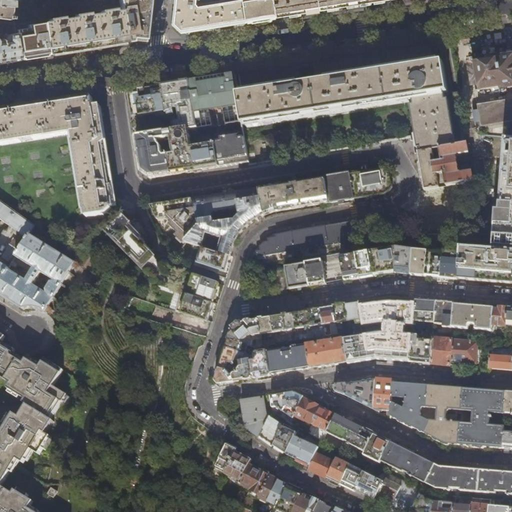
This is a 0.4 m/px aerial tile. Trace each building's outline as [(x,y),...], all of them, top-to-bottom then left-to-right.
[(9,0),(0,0),(0,19),(12,21),(13,9),(12,8),(12,2),(11,2),(11,0),(9,0)] [(119,0),(120,4),(121,8),(121,10),(114,11),(114,9),(106,10),(106,12),(88,15),(88,13),(74,15),(75,17),(63,19),(62,17),(49,19),(49,21),(42,23),(44,33),(47,54),(56,53),(84,48),(119,43),(125,42),(125,40),(129,40),(133,39),(139,33),(145,27),(146,19),(148,0),(119,0)] [(178,0),(178,6),(176,24),(185,33),(210,28),(241,24),(250,22),(245,0),(221,0),(202,3),(200,1),(200,0),(178,0)] [(281,17),(277,0),(245,0),(250,22),(256,21),(262,20),(281,17)] [(277,0),(281,17),(307,13),(326,10),(341,8),(350,6),(376,2),(388,0),(277,0)] [(88,13),(106,10),(114,9),(121,8),(120,4),(41,16),(41,20),(49,19),(62,17),(74,15),(88,13)] [(47,54),(44,33),(30,36),(24,10),(13,9),(12,21),(13,22),(14,26),(15,34),(19,59),(31,57),(47,54)] [(0,62),(19,59),(15,34),(8,35),(6,39),(6,41),(0,41),(0,26),(4,27),(4,25),(14,26),(13,22),(12,21),(0,19),(0,62)] [(234,75),(238,97),(242,122),(243,126),(413,99),(445,93),(449,93),(439,42),(427,44),(357,55),(318,61),(265,70),(245,73),(234,75)] [(455,58),(454,44),(442,45),(443,59),(455,58)] [(459,248),(459,254),(457,280),(462,280),(466,281),(511,283),(511,53),(504,55),(504,61),(478,65),(479,70),(473,71),(475,87),(478,89),(481,88),(482,89),(508,85),(509,87),(511,86),(511,99),(463,108),(486,250),(459,248)] [(238,97),(234,75),(224,76),(190,82),(198,127),(198,129),(242,122),(238,97)] [(198,127),(190,82),(188,82),(162,86),(167,112),(171,111),(170,107),(188,104),(189,109),(182,110),(185,125),(179,126),(180,130),(189,129),(198,127)] [(167,112),(162,86),(157,87),(142,90),(135,91),(130,98),(132,114),(133,118),(155,114),(155,117),(167,116),(167,112)] [(434,151),(441,150),(453,148),(445,93),(413,99),(422,153),(434,151)] [(0,145),(72,135),(83,204),(84,212),(85,212),(86,217),(106,214),(108,214),(109,212),(117,204),(101,107),(94,108),(93,101),(93,98),(82,100),(0,112),(0,145)] [(219,167),(216,144),(207,146),(206,145),(200,146),(199,147),(192,148),(189,129),(180,130),(165,133),(166,139),(171,138),(174,155),(169,155),(172,175),(184,173),(219,167)] [(172,175),(169,155),(164,156),(162,154),(161,146),(158,144),(158,140),(166,139),(165,133),(135,138),(138,156),(141,173),(150,179),(172,175)] [(0,145),(0,202),(1,203),(35,228),(30,235),(74,262),(77,258),(116,219),(109,212),(108,214),(106,214),(86,217),(85,212),(84,212),(83,204),(72,135),(0,145)] [(249,163),(244,135),(215,139),(216,144),(219,167),(223,167),(249,163)] [(462,176),(459,174),(457,159),(459,156),(469,154),(468,146),(453,148),(441,150),(443,163),(436,164),(434,151),(422,153),(418,154),(421,172),(424,191),(439,188),(437,176),(445,175),(447,187),(460,185),(474,183),(472,175),(462,176)] [(351,176),(355,199),(361,198),(385,194),(387,193),(389,191),(392,188),(390,174),(385,170),(373,172),(368,173),(359,174),(351,176)] [(355,199),(351,176),(351,175),(338,176),(325,178),(325,181),(329,204),(342,202),(355,199)] [(329,204),(325,181),(295,186),(260,191),(261,202),(264,217),(273,214),(281,212),(329,204)] [(453,218),(459,202),(463,201),(460,185),(447,187),(439,188),(424,191),(427,207),(431,207),(432,211),(440,210),(441,214),(453,218)] [(256,220),(264,217),(261,202),(260,191),(259,189),(225,194),(193,199),(196,213),(199,227),(184,242),(202,247),(207,234),(222,239),(218,252),(231,256),(234,249),(240,238),(248,229),(256,220)] [(184,242),(199,227),(196,213),(193,199),(180,201),(175,202),(170,203),(159,204),(150,206),(157,219),(167,218),(172,223),(169,225),(178,233),(168,242),(175,255),(184,242)] [(35,228),(1,203),(0,202),(0,218),(28,239),(30,235),(35,228)] [(121,214),(124,211),(120,208),(117,205),(117,204),(109,212),(116,219),(121,214)] [(144,223),(141,217),(137,219),(133,221),(130,223),(121,214),(116,219),(104,231),(153,280),(161,272),(157,263),(162,259),(157,251),(150,236),(144,223)] [(257,255),(258,257),(344,245),(343,241),(347,240),(348,244),(360,242),(357,222),(344,224),(308,229),(295,232),(276,235),(276,238),(268,239),(269,242),(265,243),(260,247),(261,251),(257,251),(257,255)] [(0,294),(18,306),(23,309),(28,308),(31,308),(37,309),(41,309),(44,311),(74,262),(30,235),(28,239),(24,245),(17,257),(36,269),(29,282),(9,269),(0,282),(0,294)] [(17,257),(24,245),(17,240),(5,259),(12,264),(12,263),(14,260),(17,257)] [(229,260),(231,256),(218,252),(203,248),(198,264),(221,271),(225,272),(229,260)] [(396,252),(370,255),(374,277),(389,275),(391,275),(394,274),(396,252)] [(413,254),(396,252),(394,274),(407,276),(411,276),(413,254)] [(413,252),(413,254),(411,276),(411,277),(415,277),(425,278),(428,253),(413,252)] [(442,252),(442,254),(440,279),(445,279),(457,280),(459,254),(442,252)] [(442,254),(428,253),(425,278),(437,279),(440,279),(442,254)] [(370,255),(355,258),(360,280),(365,279),(374,278),(374,277),(370,255)] [(355,258),(340,260),(345,282),(349,282),(360,280),(355,258)] [(340,260),(322,263),(326,285),(332,284),(339,283),(345,282),(340,260)] [(10,268),(0,261),(0,282),(9,269),(10,268)] [(322,263),(306,265),(310,288),(314,287),(321,286),(326,285),(322,263)] [(310,288),(306,265),(285,269),(289,291),(296,290),(298,290),(305,289),(310,288)] [(214,298),(218,284),(205,279),(195,276),(191,287),(196,289),(193,297),(212,303),(214,298)] [(212,307),(213,304),(212,303),(193,297),(182,294),(176,311),(208,321),(212,307)] [(411,362),(413,336),(406,335),(407,325),(414,326),(414,321),(416,300),(392,298),(369,302),(365,302),(359,303),(359,305),(355,305),(351,306),(346,307),(349,322),(355,321),(356,324),(363,323),(363,326),(382,323),(385,323),(385,325),(385,331),(386,333),(383,333),(344,339),(348,362),(348,363),(357,362),(359,361),(361,361),(377,359),(382,359),(384,359),(386,359),(411,362)] [(435,323),(437,302),(431,302),(421,301),(416,300),(414,321),(435,323)] [(452,328),(454,305),(451,305),(448,305),(448,303),(443,302),(437,302),(435,323),(443,324),(443,327),(452,328)] [(208,321),(176,311),(157,305),(154,315),(195,329),(194,334),(203,337),(204,331),(208,321)] [(492,326),(493,309),(493,308),(473,307),(454,305),(452,328),(468,329),(469,326),(470,325),(474,325),(475,326),(473,326),(473,330),(491,331),(492,326)] [(349,322),(346,307),(344,307),(338,308),(334,308),(337,328),(343,327),(343,323),(349,322)] [(337,328),(334,308),(329,309),(324,310),(321,310),(324,326),(331,325),(333,336),(338,335),(337,328)] [(506,327),(508,308),(503,308),(498,308),(498,310),(497,310),(493,309),(492,326),(506,327)] [(324,326),(321,310),(317,311),(311,312),(308,312),(311,328),(318,327),(319,330),(324,330),(324,326)] [(311,328),(308,312),(305,313),(300,314),(295,314),(298,334),(304,333),(304,329),(311,328)] [(298,334),(295,314),(291,315),(286,316),(282,316),(285,332),(292,331),(292,335),(298,334)] [(285,332),(282,316),(279,317),(274,318),(271,318),(274,334),(280,333),(280,337),(274,337),(276,345),(287,343),(285,332)] [(274,334),(271,318),(262,320),(259,320),(261,336),(268,335),(269,341),(262,342),(263,347),(276,345),(274,337),(274,334)] [(261,336),(259,320),(246,322),(245,323),(243,325),(253,337),(253,339),(255,349),(258,348),(257,341),(262,340),(261,336)] [(253,337),(243,325),(241,322),(240,323),(238,325),(233,328),(231,330),(233,333),(241,342),(246,339),(251,339),(253,339),(253,337)] [(43,363),(29,355),(27,359),(15,352),(17,349),(3,341),(6,336),(0,332),(0,377),(12,384),(9,389),(27,400),(24,405),(28,407),(21,419),(15,415),(6,429),(1,426),(0,427),(0,511),(37,511),(31,508),(35,502),(16,491),(13,495),(0,488),(17,460),(24,464),(32,450),(40,456),(51,437),(46,434),(54,421),(48,418),(60,399),(63,402),(68,394),(54,385),(64,369),(46,358),(43,363)] [(248,346),(242,345),(241,342),(233,333),(232,334),(230,335),(228,343),(227,348),(241,353),(245,354),(248,346)] [(431,363),(433,338),(413,336),(411,362),(421,362),(431,363)] [(451,365),(453,340),(433,338),(431,363),(442,364),(446,365),(451,365)] [(348,362),(344,339),(307,345),(310,368),(331,365),(348,362)] [(477,364),(479,342),(453,340),(451,365),(457,366),(462,366),(463,363),(477,364)] [(310,368),(307,345),(293,347),(293,346),(286,347),(287,351),(285,351),(284,348),(282,348),(282,349),(268,351),(272,374),(292,371),(310,368)] [(234,368),(240,363),(245,354),(241,353),(227,348),(224,358),(220,369),(227,371),(229,366),(234,368)] [(272,374),(268,351),(257,353),(255,356),(255,360),(251,361),(254,377),(256,377),(258,376),(272,375),(272,374)] [(254,377),(251,361),(252,356),(245,354),(240,363),(234,368),(235,369),(236,374),(234,374),(233,376),(234,380),(243,379),(250,378),(254,377)] [(511,370),(511,357),(491,356),(490,368),(508,370),(511,370)] [(234,374),(236,374),(235,369),(234,368),(229,366),(227,371),(220,369),(217,379),(221,384),(230,383),(234,382),(234,380),(233,376),(234,374)] [(373,409),(376,380),(372,380),(366,381),(361,382),(336,386),(336,390),(353,399),(355,400),(362,404),(367,406),(373,409)] [(384,380),(376,380),(373,409),(379,412),(382,410),(388,411),(388,414),(389,414),(391,414),(392,402),(392,397),(394,383),(394,381),(387,380),(385,380),(384,380)] [(416,385),(394,383),(392,397),(406,398),(406,405),(404,408),(392,402),(391,414),(391,416),(397,419),(403,422),(411,426),(417,429),(425,433),(429,424),(430,420),(422,417),(422,409),(424,408),(427,408),(428,386),(416,385)] [(442,387),(428,386),(427,408),(438,409),(437,421),(430,420),(429,424),(425,433),(437,439),(442,442),(447,444),(459,445),(460,423),(448,422),(446,419),(447,409),(461,411),(463,389),(442,387)] [(485,390),(463,389),(461,411),(473,412),(472,424),(460,423),(459,445),(480,447),(503,449),(504,432),(504,426),(489,425),(490,413),(505,414),(505,392),(485,390)] [(295,415),(304,399),(304,397),(301,396),(295,393),(287,394),(289,405),(285,412),(293,418),(295,415)] [(289,405),(287,394),(279,396),(274,397),(271,397),(273,408),(278,407),(285,412),(289,405)] [(261,436),(268,421),(266,410),(265,398),(243,402),(246,415),(248,426),(253,431),(257,433),(261,436)] [(312,424),(321,407),(318,406),(304,399),(295,415),(312,424)] [(328,432),(337,416),(327,411),(321,407),(312,424),(328,432)] [(357,425),(337,414),(337,416),(328,432),(328,433),(345,441),(347,442),(347,444),(350,445),(351,445),(366,452),(376,434),(357,425)] [(271,416),(268,421),(261,436),(266,441),(273,445),(283,426),(272,418),(272,417),(271,416)] [(297,433),(283,426),(273,445),(279,451),(288,454),(297,436),(297,433)] [(511,432),(504,432),(503,449),(509,449),(511,449),(511,432)] [(391,442),(392,441),(390,440),(383,436),(376,433),(376,434),(366,452),(364,455),(381,464),(382,462),(391,442)] [(320,448),(297,436),(288,454),(298,459),(311,466),(320,448)] [(326,442),(323,441),(320,448),(311,466),(310,469),(319,473),(328,478),(336,462),(321,454),(326,442)] [(227,471),(236,451),(237,447),(231,444),(227,442),(216,466),(227,471)] [(415,454),(391,442),(382,462),(403,473),(402,474),(406,476),(407,474),(409,475),(409,476),(426,485),(436,465),(417,455),(415,454)] [(249,465),(252,459),(249,457),(236,451),(227,471),(225,473),(225,474),(242,481),(249,465)] [(338,459),(336,462),(328,478),(329,479),(331,479),(341,485),(351,465),(338,459)] [(262,493),(270,476),(271,475),(266,473),(249,465),(242,481),(241,483),(262,493)] [(365,472),(351,465),(341,485),(348,488),(355,491),(365,472)] [(511,495),(511,472),(502,472),(454,468),(440,467),(436,465),(426,485),(437,490),(451,491),(451,489),(452,489),(452,491),(456,492),(457,490),(460,490),(460,492),(497,495),(497,493),(499,493),(499,495),(503,495),(503,493),(507,493),(507,495),(511,495)] [(383,481),(365,472),(355,491),(358,493),(375,501),(383,481)] [(423,490),(387,473),(385,476),(421,495),(423,490)] [(278,505),(288,487),(288,486),(288,485),(276,479),(270,476),(262,493),(260,496),(278,505)] [(411,511),(418,500),(420,495),(421,495),(385,476),(383,481),(375,501),(382,505),(397,511),(411,511)] [(293,511),(302,493),(300,492),(288,486),(288,487),(278,505),(276,509),(282,511),(293,511)] [(314,511),(320,502),(316,500),(302,493),(293,511),(314,511)] [(432,511),(434,502),(420,495),(418,500),(411,511),(432,511)] [(491,500),(491,507),(490,511),(509,511),(510,508),(511,504),(508,504),(508,508),(494,507),(495,501),(491,500)] [(334,511),(336,509),(332,507),(320,502),(314,511),(334,511)] [(452,504),(434,502),(432,511),(452,511),(452,506),(452,504)]
